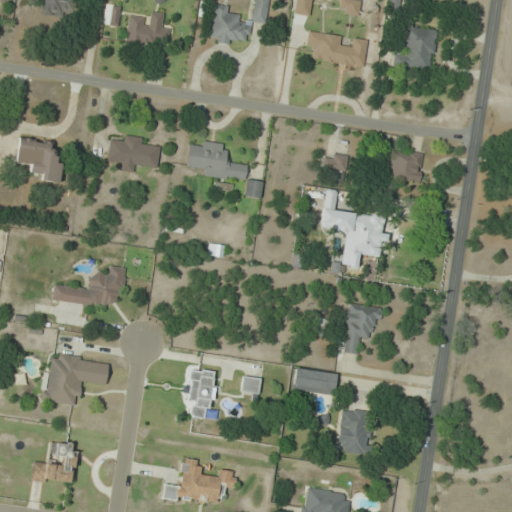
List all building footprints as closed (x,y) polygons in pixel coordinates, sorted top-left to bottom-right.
[(41,0),(41,16),(73,16),(73,0),(41,0)] [(267,0),(254,0),(252,21),(266,22),(267,0)] [(214,4),(209,42),(231,45),(232,38),(249,40),(251,21),(230,18),(232,7),(214,4)] [(128,17),(125,42),(166,47),(169,25),(160,24),(162,13),(150,12),(149,19),(128,17)] [(403,53),(392,53),(391,69),(431,72),(435,28),(405,26),(403,53)] [(366,39),(353,37),(352,46),(339,44),(340,35),(308,30),(305,49),(314,50),(313,60),(363,67),(366,39)] [(137,166),(158,168),(160,148),(150,146),(151,139),(120,135),(119,143),(109,142),(107,160),(117,161),(115,170),(136,172),(137,166)] [(54,142),(18,137),(14,167),(39,170),(38,181),(59,183),(62,156),(53,154),(54,142)] [(228,145),(198,140),(197,146),(188,145),(185,165),(204,168),(203,177),(245,184),(243,196),(259,198),(262,181),(244,179),(247,164),(226,160),(228,145)] [(418,182),(422,154),(385,150),(382,177),(418,182)] [(323,170),(331,170),(331,182),(345,182),(345,155),(323,155),(323,170)] [(382,217),(321,212),(320,224),(328,225),(328,231),(345,233),(342,265),(357,266),(358,256),(379,257),(382,217)] [(123,267),(110,266),(108,276),(89,274),(87,289),(53,284),(51,300),(118,309),(123,267)] [(368,339),(370,327),(378,328),(380,307),(347,304),(342,352),(358,354),(359,338),(368,339)] [(105,385),(107,360),(47,354),(43,402),(76,405),(78,383),(105,385)] [(187,416),(209,420),(215,386),(211,386),(213,373),(187,368),(183,395),(191,396),(187,416)] [(333,394),(335,373),(294,369),(292,390),(333,394)] [(239,392),(258,394),(260,378),(242,376),(239,392)] [(337,443),(344,443),(343,453),(366,454),(368,410),(339,409),(337,443)] [(71,484),(74,444),(49,442),(48,461),(32,460),(30,481),(71,484)] [(235,472),(218,471),(217,476),(200,475),(201,460),(180,458),(179,485),(162,484),(161,500),(220,503),(221,488),(234,488),(235,472)] [(303,488),(299,511),(348,511),(351,495),(303,488)]
